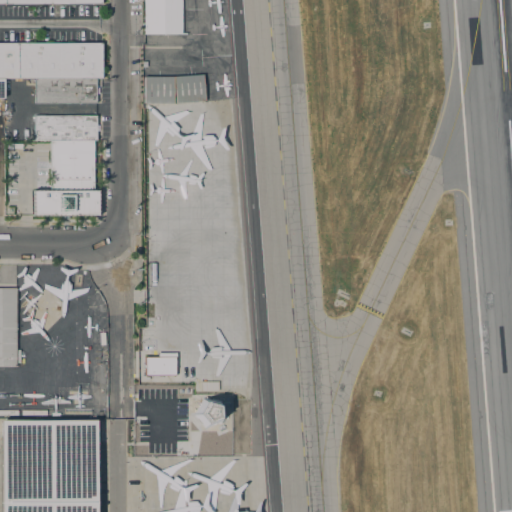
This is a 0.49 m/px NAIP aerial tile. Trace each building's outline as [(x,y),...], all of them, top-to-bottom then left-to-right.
[(181,0),(181,34),(143,34),(143,0),(181,0)] [(0,42),(0,77),(33,77),(93,77),(101,77),(101,42),(0,42)] [(202,74),(204,101),(175,103),(173,77),(202,74)] [(172,103),(143,103),(143,77),(173,77),(172,103)] [(95,88),(98,88),(98,94),(95,94),(95,103),(34,103),(34,80),(95,80),(95,88)] [(96,116),(96,125),(98,125),(98,131),(96,131),(96,141),(93,141),(93,142),(50,142),(50,140),(34,140),(34,116),(96,116)] [(93,142),(93,191),(96,191),(96,215),(33,216),(32,191),(50,191),(50,142),(93,142)] [(15,350),(19,350),(19,363),(16,363),(16,367),(0,367),(0,288),(16,288),(15,350)] [(144,375),(144,356),(157,356),(157,352),(176,352),(176,369),(175,369),(174,375),(144,375)] [(217,381),(217,389),(201,390),(201,381),(217,381)] [(197,414),(205,401),(218,405),(219,418),(207,424),(197,414)] [(95,511),(0,511),(0,420),(95,420),(95,511)]
